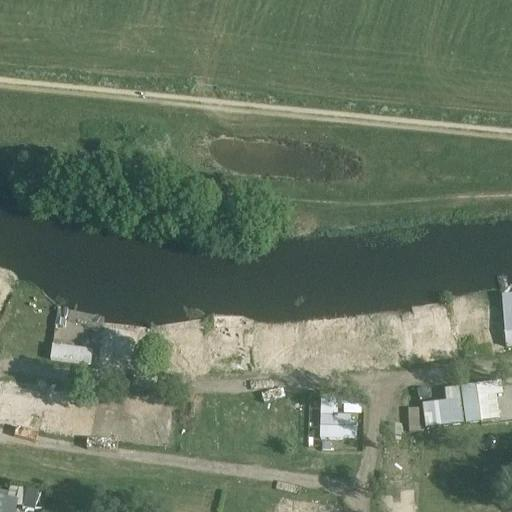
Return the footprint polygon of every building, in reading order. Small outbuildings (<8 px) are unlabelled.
[(490,294),(456,295),(458,333),(492,332),(490,294)] [(436,306),(438,338),(455,337),(453,305),(436,306)] [(354,314),(343,315),(344,332),(355,331),(354,314)] [(366,317),(357,318),(357,330),(367,329),(366,317)] [(409,319),(402,320),(403,331),(411,330),(409,319)] [(56,320),(55,327),(65,328),(66,321),(56,320)] [(254,335),(255,371),(299,369),(298,320),(256,321),(257,335),(254,335)] [(101,326),(100,341),(114,342),(115,342),(117,328),(101,326)] [(415,331),(416,361),(461,359),(460,342),(438,343),(438,330),(415,331)] [(176,370),(211,369),(210,332),(175,332),(176,370)] [(252,332),(243,332),(243,347),(252,346),(252,332)] [(503,333),(495,334),(496,346),(505,345),(503,333)] [(427,403),(430,429),(507,421),(503,382),(448,387),(449,401),(427,403)] [(30,387),(26,401),(39,406),(43,392),(30,387)] [(59,405),(61,390),(49,388),(44,430),(89,435),(92,410),(59,405)] [(427,389),(418,390),(419,398),(428,396),(427,389)] [(120,394),(118,440),(140,441),(141,418),(165,419),(165,396),(120,394)] [(102,395),(100,406),(116,409),(118,398),(102,395)] [(360,415),(364,415),(364,397),(324,396),(323,440),(359,440),(360,415)] [(410,408),(411,431),(423,431),(422,408),(410,408)] [(390,426),(389,437),(401,438),(401,427),(390,426)] [(385,476),(418,478),(419,452),(387,450),(385,476)] [(393,481),(382,482),(383,496),(393,495),(393,481)] [(26,491),(22,510),(30,511),(33,511),(37,493),(26,491)] [(214,511),(218,511),(221,494),(201,492),(199,510),(214,511)] [(0,511),(18,511),(20,498),(0,496),(0,511)] [(42,503),(40,511),(59,511),(61,507),(42,503)]
